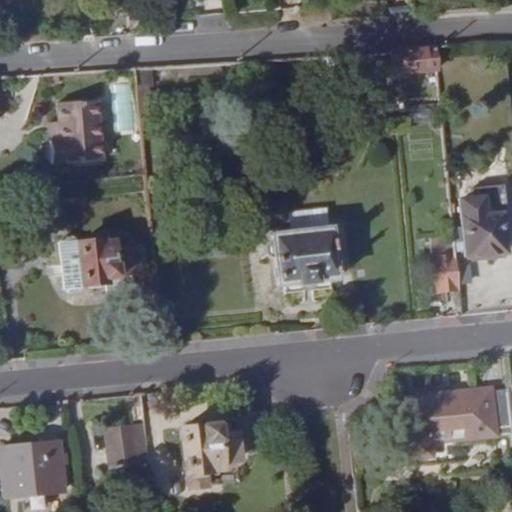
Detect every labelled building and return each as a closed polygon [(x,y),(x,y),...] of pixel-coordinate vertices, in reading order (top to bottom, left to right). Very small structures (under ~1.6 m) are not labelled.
[(434,49),(375,53),(378,89),(437,86),(434,49)] [(339,55),(305,57),(306,68),(308,70),(340,68),(339,55)] [(50,164),(100,161),(96,101),(56,104),(57,123),(59,142),(48,143),(50,164)] [(441,120),(439,104),(405,107),(407,123),(441,120)] [(47,123),(48,143),(59,142),(57,123),(47,123)] [(58,184),(23,187),(26,217),(61,213),(58,184)] [(458,201),(464,258),(502,254),(498,214),(507,214),(505,191),(497,192),(497,184),(467,187),(468,200),(458,201)] [(289,232),(330,228),(328,209),(287,213),(289,232)] [(270,233),(276,286),(335,280),(330,228),(289,232),(270,233)] [(79,286),(75,242),(74,239),(70,235),(62,237),(59,241),(63,289),(64,289),(68,293),(74,292),(77,289),(79,289),(79,286)] [(118,275),(136,274),(133,246),(115,248),(114,241),(103,242),(103,239),(75,242),(79,286),(103,283),(103,282),(118,280),(118,275)] [(433,291),(457,289),(453,254),(430,256),(433,291)] [(446,438),(511,432),(509,392),(493,393),(492,392),(415,399),(416,414),(402,415),(394,416),(398,456),(437,452),(438,459),(448,458),(446,438)] [(416,414),(415,399),(401,400),(402,415),(416,414)] [(210,426),(211,436),(229,433),(228,424),(210,426)] [(136,459),(149,458),(145,425),(132,426),(136,459)] [(107,462),(136,459),(132,426),(103,430),(107,462)] [(178,429),(183,475),(185,475),(205,472),(207,485),(212,485),(210,470),(219,469),(219,462),(237,460),(234,433),(229,433),(211,436),(210,426),(178,429)] [(41,453),(59,452),(58,444),(41,446),(41,453)] [(62,492),(59,452),(41,453),(41,446),(0,449),(0,457),(4,497),(62,492)] [(437,452),(398,456),(399,462),(438,459),(437,452)] [(207,485),(205,472),(185,475),(187,489),(207,487),(207,485)]
